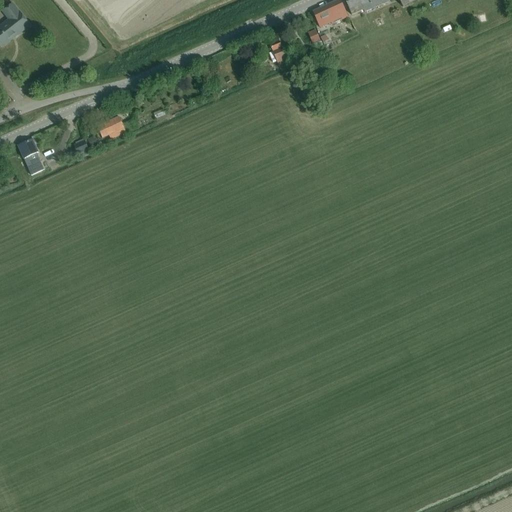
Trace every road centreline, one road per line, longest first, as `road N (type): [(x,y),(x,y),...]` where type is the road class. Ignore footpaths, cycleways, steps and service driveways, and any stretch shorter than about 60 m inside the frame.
road 1 (tertiary): [(137,82),(318,0)]
road 2 (tertiary): [(0,143),(137,82)]
road 3 (residential): [(0,118),(137,82)]
